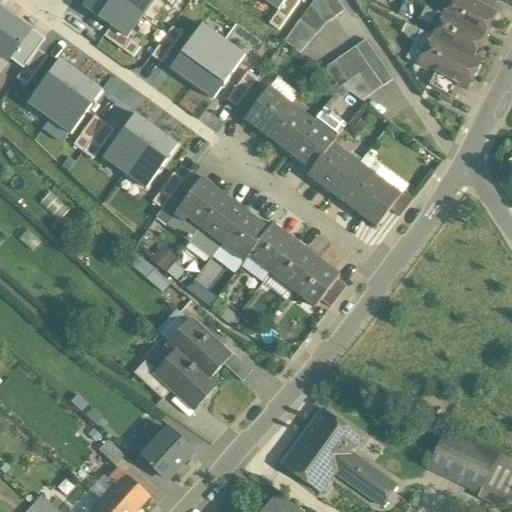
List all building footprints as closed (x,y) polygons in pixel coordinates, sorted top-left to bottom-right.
[(118,0),(89,0),(84,7),(112,27),(127,38),(142,17),(118,0)] [(118,0),(142,17),(154,0),(118,0)] [(265,0),(279,10),(286,0),(265,0)] [(299,2),(296,0),(286,0),(279,10),(269,24),(279,31),(299,2)] [(323,0),(315,0),(312,5),(325,25),(336,17),(323,0)] [(346,11),(338,0),(323,0),(336,17),(346,11)] [(466,0),(465,0),(450,0),(443,16),(483,36),(494,15),(491,13),(466,0)] [(497,1),(494,0),(465,0),(466,0),(491,13),(497,1)] [(312,5),(300,21),(317,35),(325,25),(312,5)] [(31,32),(0,9),(0,57),(8,63),(10,60),(31,32)] [(483,36),(443,16),(432,37),(472,57),(473,57),(483,36)] [(317,35),(300,21),(293,31),(309,44),(317,35)] [(172,69),(194,85),(224,42),(203,26),(172,69)] [(127,38),(112,27),(104,37),(133,58),(141,48),(127,38)] [(161,63),(182,35),(172,28),(152,57),(161,63)] [(32,30),(31,32),(10,60),(24,69),(38,50),(45,40),(32,30)] [(309,44),(293,31),(285,42),(300,54),(309,44)] [(432,37),(417,64),(438,75),(459,85),(466,89),(480,61),(473,57),(472,57),(432,37)] [(379,60),(366,41),(356,47),(369,67),(379,60)] [(224,42),(194,85),(215,100),(246,57),(224,42)] [(369,67),(356,47),(346,54),(360,74),(369,67)] [(27,86),(48,57),(38,50),(24,69),(17,79),(27,86)] [(360,74),(346,54),(336,61),(350,81),(360,74)] [(29,103),(51,118),(82,76),(61,60),(29,103)] [(393,80),(379,60),(369,67),(383,87),(393,80)] [(350,81),(336,61),(327,67),(326,72),(338,90),(342,86),(350,81)] [(383,87),(369,67),(360,74),(373,94),(383,87)] [(227,101),(236,108),(252,87),(258,79),(248,73),(227,101)] [(350,81),(342,86),(362,101),(373,94),(360,74),(350,81)] [(459,85),(438,75),(432,87),(442,92),(438,98),(450,104),(459,85)] [(82,76),(51,118),(72,134),(104,91),(82,76)] [(252,87),(236,108),(248,116),(264,96),(252,87)] [(292,105),(270,88),(264,96),(248,116),(245,121),(267,137),(292,105)] [(292,105),(267,137),(290,154),(314,122),(292,105)] [(341,125),(322,111),(314,122),(315,122),(314,124),(332,137),(341,125)] [(106,157),(127,173),(158,130),(137,115),(106,157)] [(83,152),(104,124),(95,118),(74,146),(83,152)] [(314,122),(290,154),(312,171),(333,144),(337,139),(336,138),(335,139),(332,137),(314,124),(315,122),(314,122)] [(104,124),(83,152),(93,160),(114,131),(104,124)] [(158,130),(127,173),(148,189),(180,146),(158,130)] [(333,144),(312,171),(308,177),(335,197),(360,164),(333,144)] [(400,195),(360,164),(335,197),(376,228),(389,209),(400,195)] [(167,204),(184,181),(174,174),(153,203),(162,210),(167,204)] [(194,189),(180,209),(202,226),(203,226),(225,196),(202,179),(194,189)] [(184,181),(167,204),(178,212),(180,209),(194,189),(184,181)] [(403,190),(400,195),(389,209),(400,217),(414,199),(403,190)] [(247,213),(225,196),(203,226),(202,226),(225,243),(247,213)] [(247,213),(225,243),(247,259),(250,255),(270,230),(247,213)] [(270,230),(250,255),(273,272),(295,242),(273,225),(270,230)] [(273,272),(272,272),(295,289),(318,258),(295,242),(273,272)] [(167,269),(176,257),(162,246),(153,258),(167,269)] [(318,258),(295,289),(316,304),(313,308),(314,310),(321,301),(336,281),(341,275),(318,258)] [(162,291),(170,283),(149,263),(142,272),(162,291)] [(336,281),(321,301),(330,309),(346,288),(336,281)] [(294,292),(290,299),(311,310),(315,304),(294,292)] [(225,355),(191,324),(171,345),(179,352),(206,377),(220,361),(225,356),(225,355)] [(252,371),(229,351),(225,355),(225,356),(220,361),(242,382),(252,371)] [(206,377),(179,352),(159,374),(158,375),(173,389),(193,407),(214,384),(206,377)] [(173,389),(158,375),(159,374),(145,361),(134,373),(163,400),(173,389)] [(322,409),(281,465),(321,494),(336,475),(350,456),(362,439),(322,409)] [(429,423),(405,462),(428,471),(445,430),(429,423)] [(497,452),(445,430),(428,471),(479,493),(496,453),(497,452)] [(168,431),(143,458),(167,480),(192,453),(168,431)] [(78,433),(68,444),(83,458),(93,447),(78,433)] [(44,439),(39,444),(78,480),(83,474),(65,458),(66,457),(54,446),(53,447),(44,439)] [(123,456),(107,441),(98,451),(114,466),(123,456)] [(495,502),(511,468),(511,459),(496,453),(479,493),(495,502)] [(397,486),(357,457),(350,456),(336,475),(381,507),(397,486)] [(126,477),(118,470),(109,480),(116,487),(126,477)] [(109,480),(104,475),(69,511),(93,511),(102,503),(116,487),(109,480)] [(116,487),(102,503),(111,511),(137,511),(150,498),(126,476),(126,477),(116,487)] [(59,511),(42,496),(33,506),(38,511),(59,511)] [(303,511),(278,496),(263,511),(303,511)] [(93,511),(111,511),(102,503),(93,511)]
